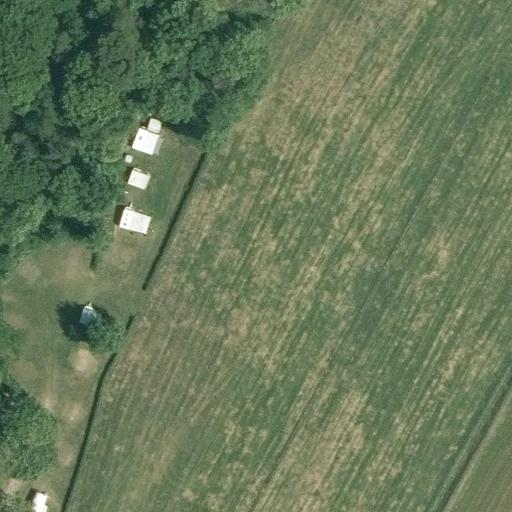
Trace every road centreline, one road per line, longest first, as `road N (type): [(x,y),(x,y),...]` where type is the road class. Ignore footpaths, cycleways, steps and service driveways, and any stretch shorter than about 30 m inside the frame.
road 1 (track): [(71,11),(278,14)]
road 2 (track): [(0,118),(78,0)]
